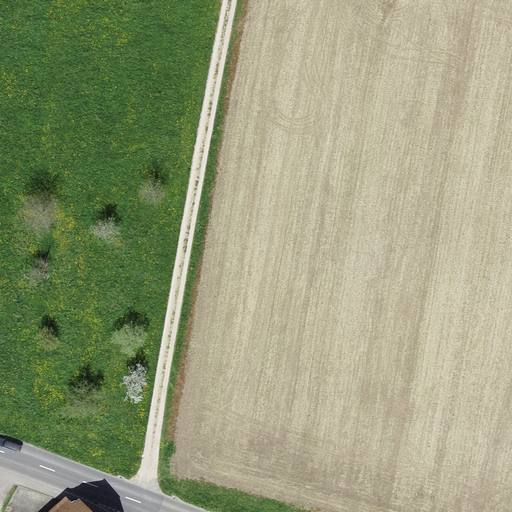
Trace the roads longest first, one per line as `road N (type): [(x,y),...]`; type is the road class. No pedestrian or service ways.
road 1 (track): [(228,0),(164,356),(152,506)]
road 2 (secondary): [(152,506),(0,451)]
